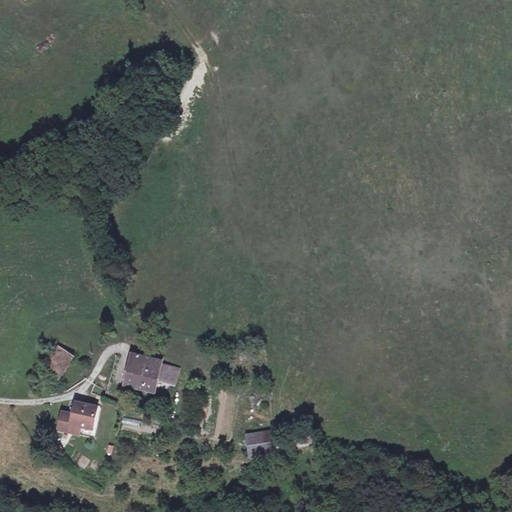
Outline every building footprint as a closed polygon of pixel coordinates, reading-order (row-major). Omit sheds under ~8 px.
[(59,380),(74,358),(59,347),(44,370),(59,380)] [(129,387),(155,394),(159,381),(176,385),(180,370),(162,366),(163,363),(133,356),(129,369),(133,370),(129,387)] [(133,370),(129,369),(125,386),(129,387),(133,370)] [(98,409),(76,404),(73,419),(70,418),(69,415),(63,414),(59,432),(71,434),(92,438),(98,409)] [(123,423),(139,426),(140,421),(124,417),(123,423)] [(252,458),(273,454),(272,454),(271,444),(269,434),(249,437),(252,458)] [(313,436),(276,443),(278,452),(315,445),(313,436)]
